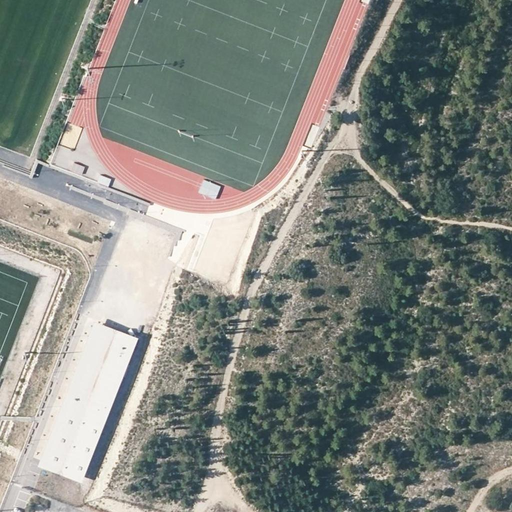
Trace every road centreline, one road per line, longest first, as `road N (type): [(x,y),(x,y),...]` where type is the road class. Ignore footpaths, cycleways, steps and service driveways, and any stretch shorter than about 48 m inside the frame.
road 1 (track): [(197,511),(247,306),(344,126),(350,95)]
road 2 (track): [(511,230),(424,218),(407,205),(352,150),(350,95)]
road 3 (track): [(0,255),(49,275),(0,403)]
